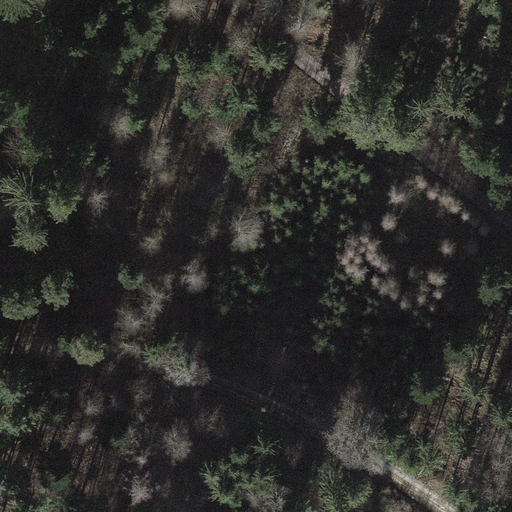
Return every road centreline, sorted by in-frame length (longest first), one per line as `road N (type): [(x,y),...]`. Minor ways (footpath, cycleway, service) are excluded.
road 1 (track): [(457,511),(206,377),(59,344),(0,346)]
road 2 (track): [(235,0),(511,221)]
